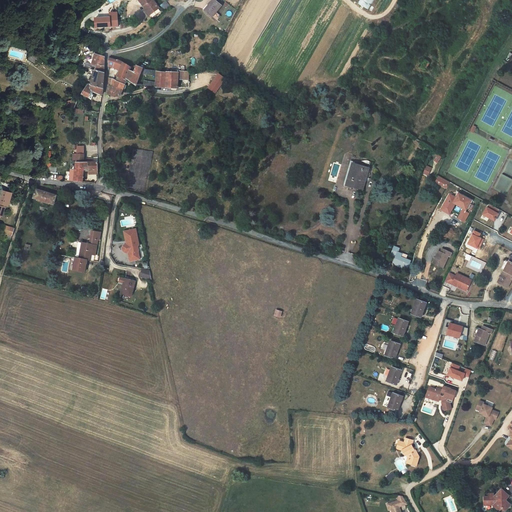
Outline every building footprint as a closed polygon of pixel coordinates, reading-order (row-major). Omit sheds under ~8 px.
[(139,0),(145,8),(150,14),(159,7),(153,0),(139,0)] [(222,5),(215,0),(212,0),(208,5),(209,6),(204,11),(212,17),(216,12),(222,5)] [(361,0),(359,4),(368,9),(372,0),(361,0)] [(170,6),(165,1),(160,5),(165,10),(170,6)] [(110,17),(95,18),(96,27),(111,26),(110,17)] [(34,63),(38,57),(29,51),(27,59),(34,63)] [(92,62),(87,60),(85,67),(86,67),(88,68),(91,67),(91,64),(94,66),(96,66),(95,68),(95,69),(104,72),(105,56),(104,56),(95,53),(92,62)] [(119,61),(109,57),(108,66),(113,67),(115,68),(116,66),(120,68),(123,62),(120,60),(119,61)] [(130,70),(131,67),(123,62),(120,68),(119,70),(118,74),(117,76),(126,80),(127,78),(126,78),(129,69),(130,70)] [(136,66),(134,65),(131,67),(130,70),(129,69),(126,78),(127,78),(136,85),(142,69),(143,67),(136,65),(136,66)] [(103,88),(104,72),(95,69),(95,70),(90,68),(88,72),(88,73),(93,76),(90,84),(103,88)] [(163,71),(156,71),(156,75),(156,82),(155,87),(178,88),(178,79),(189,79),(189,71),(178,71),(178,72),(169,72),(166,72),(163,71)] [(226,78),(219,73),(208,88),(215,93),(226,78)] [(126,80),(117,76),(116,79),(116,80),(112,79),(112,85),(123,89),(124,87),(125,85),(126,80)] [(102,94),(103,88),(90,84),(88,83),(82,94),(88,97),(90,94),(92,90),(102,94)] [(112,85),(108,95),(120,96),(123,89),(112,85)] [(76,162),(83,162),(84,158),(84,154),(77,154),(76,162)] [(98,169),(97,161),(92,162),(88,162),(88,170),(89,170),(98,169)] [(76,162),(76,166),(74,181),(82,182),(84,170),(88,170),(88,162),(83,162),(76,162)] [(368,168),(352,163),(346,185),(361,190),(364,180),(363,179),(364,177),(366,177),(368,168)] [(449,182),(439,176),(436,181),(446,187),(449,182)] [(10,192),(0,189),(0,203),(6,205),(10,192)] [(33,198),(42,200),(44,201),(53,204),(56,195),(36,189),(33,198)] [(458,193),(456,198),(450,194),(441,210),(450,214),(455,204),(464,208),(458,218),(465,222),(473,205),(470,203),(471,200),(458,193)] [(487,207),(483,214),(494,221),(498,214),(497,213),(499,210),(489,204),(487,208),(487,207)] [(14,228),(4,225),(2,232),(7,234),(12,236),(14,228)] [(128,252),(130,261),(140,259),(138,251),(139,250),(138,245),(139,245),(137,233),(135,234),(134,229),(127,231),(129,238),(127,238),(128,242),(127,244),(124,245),(123,248),(123,251),(126,253),(128,252)] [(92,230),(91,238),(98,239),(99,240),(101,231),(92,230)] [(474,230),(468,243),(479,249),(483,239),(479,237),(480,233),(474,230)] [(95,255),(98,239),(91,238),(89,244),(82,242),(79,258),(75,258),(73,269),(85,272),(87,260),(91,260),(92,254),(95,255)] [(395,247),(392,256),(397,258),(395,262),(399,263),(400,265),(399,267),(407,270),(411,261),(407,259),(402,257),(403,254),(399,253),(401,249),(395,247)] [(438,251),(436,256),(437,257),(436,258),(435,258),(433,263),(443,267),(448,255),(450,256),(451,253),(442,249),(440,252),(438,251)] [(511,255),(498,282),(507,287),(511,278),(511,255)] [(140,276),(151,280),(150,271),(142,268),(140,276)] [(450,273),(446,281),(460,288),(461,285),(469,289),(473,280),(458,273),(457,276),(450,273)] [(125,278),(121,294),(126,295),(131,296),(131,297),(136,280),(125,278)] [(426,303),(416,299),(411,314),(421,317),(426,303)] [(408,321),(398,318),(393,332),(403,336),(408,321)] [(447,336),(448,332),(460,335),(462,331),(465,332),(465,333),(468,334),(468,328),(452,323),(453,321),(445,319),(441,334),(447,336)] [(492,330),(483,326),(481,329),(479,329),(474,341),(485,345),(490,333),(491,333),(492,330)] [(400,344),(390,341),(385,355),(395,359),(400,344)] [(459,366),(452,363),(447,375),(461,380),(464,374),(457,371),(459,366)] [(401,370),(391,367),(386,381),(396,385),(401,370)] [(455,391),(454,390),(450,389),(450,388),(447,387),(443,386),(442,390),(437,388),(436,389),(431,387),(430,391),(431,395),(430,398),(434,399),(434,400),(438,401),(439,399),(442,400),(441,403),(443,409),(444,410),(451,409),(449,403),(450,402),(451,403),(453,399),(455,391)] [(430,391),(431,387),(429,387),(426,397),(434,400),(434,399),(430,398),(431,395),(430,391)] [(403,396),(392,393),(391,397),(387,407),(397,411),(403,396)] [(485,403),(479,400),(477,406),(481,408),(480,411),(479,413),(483,414),(487,416),(486,417),(484,423),(491,425),(493,419),(495,419),(498,412),(491,409),(492,408),(487,405),(484,404),(485,403)] [(404,442),(399,441),(396,449),(402,450),(404,455),(406,454),(408,458),(409,460),(409,461),(415,463),(415,460),(418,459),(419,456),(415,449),(414,450),(413,448),(412,445),(413,440),(406,438),(404,442)] [(416,466),(418,459),(415,460),(415,463),(409,461),(409,460),(408,458),(406,463),(416,466)] [(509,496),(501,489),(494,496),(494,494),(489,494),(489,497),(484,497),(484,505),(493,505),(494,505),(493,506),(499,511),(501,508),(502,508),(505,511),(511,505),(506,501),(505,501),(505,499),(506,499),(509,496)] [(397,495),(401,506),(407,504),(402,496),(397,495)] [(397,501),(388,504),(390,510),(391,509),(399,507),(397,501)]
